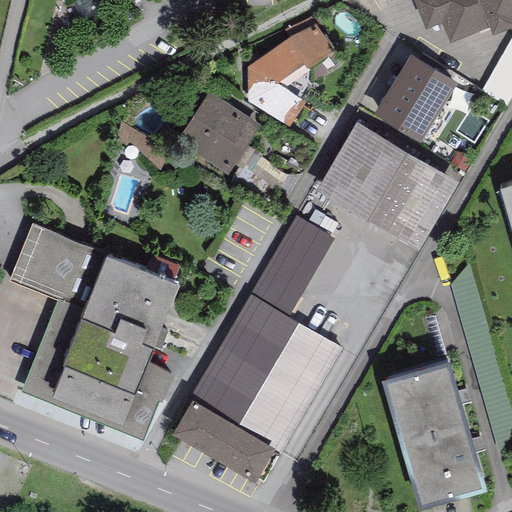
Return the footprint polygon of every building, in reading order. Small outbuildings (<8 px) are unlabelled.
[(511,0),(416,0),(425,21),(442,15),(450,34),(490,18),(492,23),(511,15),(511,0)] [(294,29),(247,60),(246,96),(287,121),(304,96),(277,78),(304,59),(307,64),(332,43),(317,21),(294,29)] [(511,102),(511,101),(511,44),(486,87),(511,102)] [(411,46),(371,112),(417,140),(457,73),(411,46)] [(260,119),(208,86),(177,136),(229,168),(260,119)] [(458,174),(355,115),(315,183),(418,243),(458,174)] [(511,222),(511,173),(499,177),(511,222)] [(297,212),(191,391),(274,440),(271,446),(279,451),(343,342),(287,309),(332,233),(297,212)] [(178,271),(30,218),(8,275),(56,294),(21,386),(140,436),(171,369),(147,353),(178,271)] [(465,305),(485,300),(476,269),(456,275),(465,305)] [(401,435),(466,417),(448,351),(383,369),(401,435)] [(191,391),(171,427),(254,475),(271,446),(274,440),(191,391)] [(466,417),(401,435),(419,498),(483,480),(466,417)]
